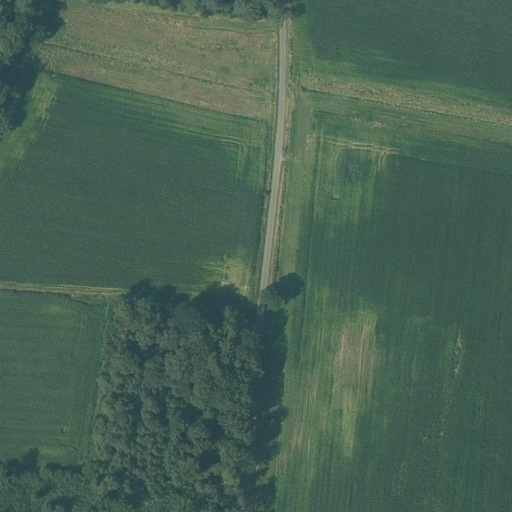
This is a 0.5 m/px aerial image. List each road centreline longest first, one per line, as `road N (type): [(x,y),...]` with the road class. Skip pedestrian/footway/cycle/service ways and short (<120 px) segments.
road 1 (unclassified): [(246,511),(276,165),(280,0)]
road 2 (track): [(0,282),(261,310)]
